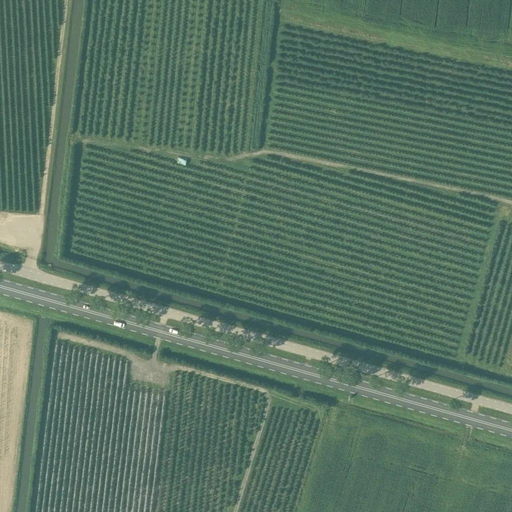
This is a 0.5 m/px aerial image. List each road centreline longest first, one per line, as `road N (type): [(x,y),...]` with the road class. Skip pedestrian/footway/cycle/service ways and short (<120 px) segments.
road 1 (primary): [(511,430),(0,286)]
road 2 (unclassified): [(511,410),(0,267)]
